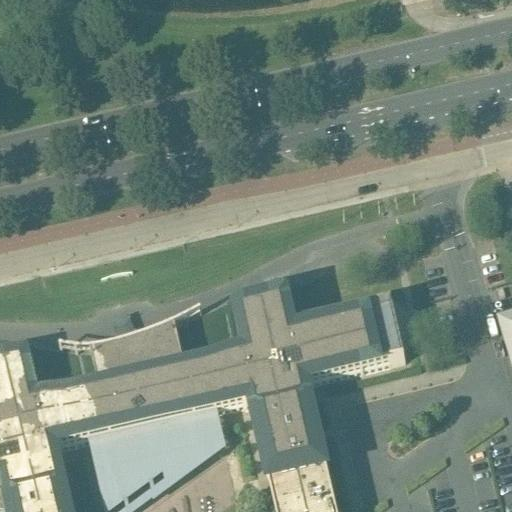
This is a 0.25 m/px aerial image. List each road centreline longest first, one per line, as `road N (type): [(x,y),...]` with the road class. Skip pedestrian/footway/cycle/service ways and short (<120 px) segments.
road 1 (primary): [(0,204),(511,85)]
road 2 (primary): [(511,32),(0,150)]
road 3 (unclassified): [(0,268),(511,152)]
